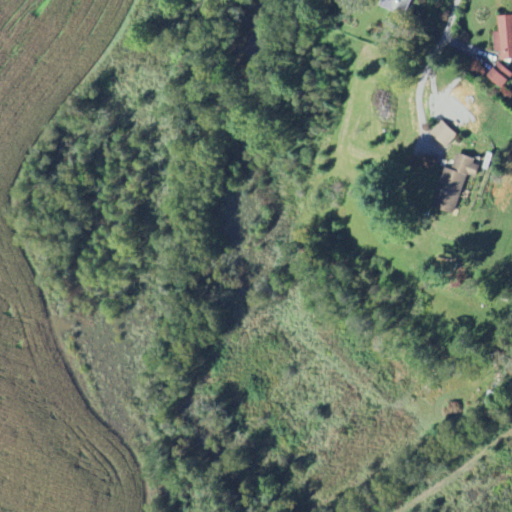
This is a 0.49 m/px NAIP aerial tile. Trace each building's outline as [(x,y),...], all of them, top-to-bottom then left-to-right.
[(412,0),(384,0),(382,5),(406,15),(412,0)] [(494,32),(494,52),(500,52),(501,60),(511,59),(511,15),(497,16),(498,32),(494,32)] [(486,76),(501,88),(511,75),(511,73),(498,61),(486,76)] [(456,134),(440,120),(428,134),(445,148),(456,134)] [(443,166),(429,205),(453,214),(467,177),(475,180),(481,163),(456,154),(450,169),(443,166)] [(496,408),(501,397),(489,391),(484,403),(496,408)]
